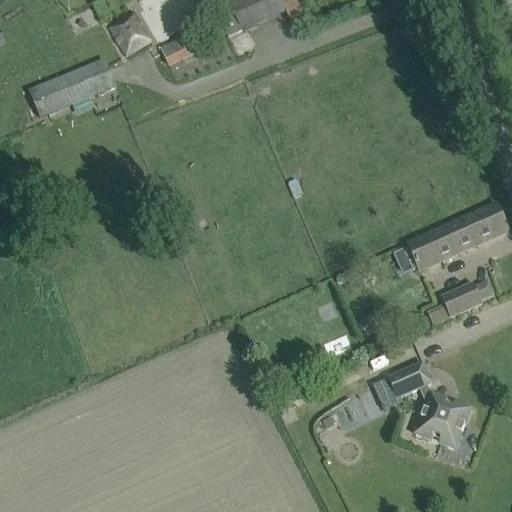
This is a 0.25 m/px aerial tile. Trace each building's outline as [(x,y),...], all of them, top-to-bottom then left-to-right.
[(232,11),(218,18),(228,40),(253,29),(242,5),(231,10),(232,11)] [(133,16),(110,30),(126,58),(150,44),(133,16)] [(180,42),(162,51),(170,68),(202,53),(194,36),(190,38),(180,42)] [(104,63),(30,94),(41,120),(115,89),(104,63)] [(497,207),(407,246),(419,273),(507,234),(508,234),(497,207)] [(433,327),(450,320),(482,305),(473,286),(441,300),(444,307),(427,315),(433,327)] [(373,312),(358,328),(368,339),(384,323),(373,312)] [(419,390),(425,405),(413,435),(454,451),(471,411),(430,394),(427,387),(432,385),(423,364),(388,379),(389,381),(374,387),(384,412),(403,404),(400,398),(419,390)]
